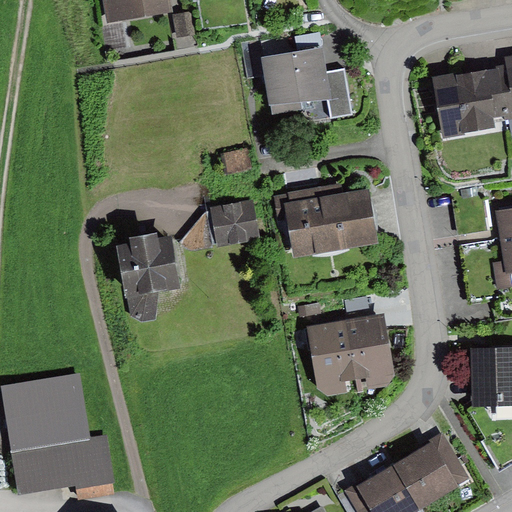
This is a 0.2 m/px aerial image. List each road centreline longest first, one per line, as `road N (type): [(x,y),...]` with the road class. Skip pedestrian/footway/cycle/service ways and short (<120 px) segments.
road 1 (residential): [(241,511),(397,422),(425,389),(428,350),(389,100),(400,48),(440,27),(511,16)]
road 2 (track): [(0,185),(28,0)]
